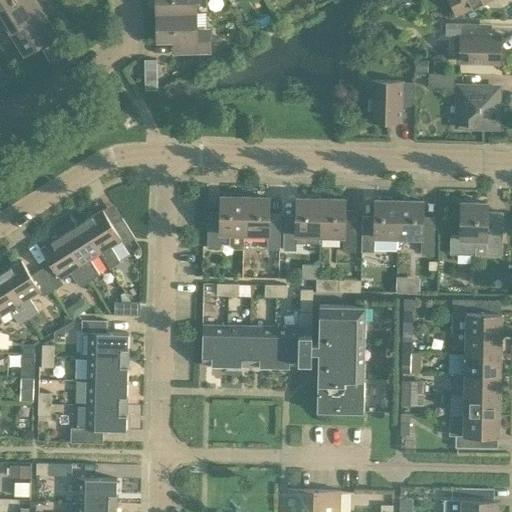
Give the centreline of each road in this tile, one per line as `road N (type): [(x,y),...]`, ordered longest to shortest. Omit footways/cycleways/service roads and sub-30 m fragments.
road 1 (residential): [(159,511),(167,154)]
road 2 (residential): [(167,154),(511,162)]
road 3 (residential): [(0,227),(75,172),(167,154)]
road 4 (residential): [(107,60),(0,124)]
